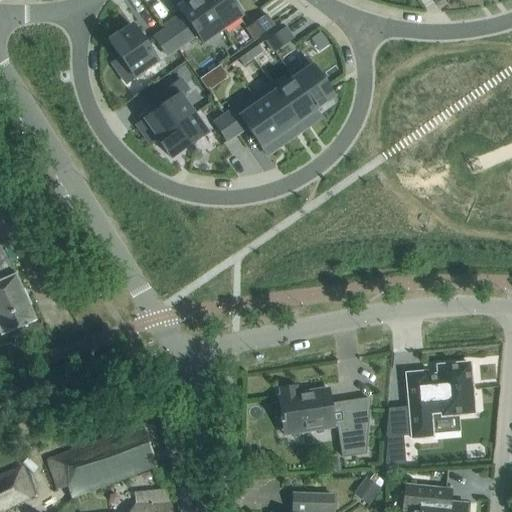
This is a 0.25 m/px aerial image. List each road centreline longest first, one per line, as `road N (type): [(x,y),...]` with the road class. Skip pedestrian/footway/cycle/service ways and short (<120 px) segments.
road 1 (residential): [(355,33),(363,54),(361,100),(329,158),(287,186),(215,197),(146,177),(97,130),(80,66),(86,19)]
road 2 (residential): [(511,309),(408,311),(173,356)]
road 3 (residential): [(173,356),(89,200),(0,70)]
road 4 (residential): [(511,322),(497,511)]
road 5 (residential): [(173,356),(193,431),(201,511)]
road 6 (residential): [(511,21),(355,33)]
